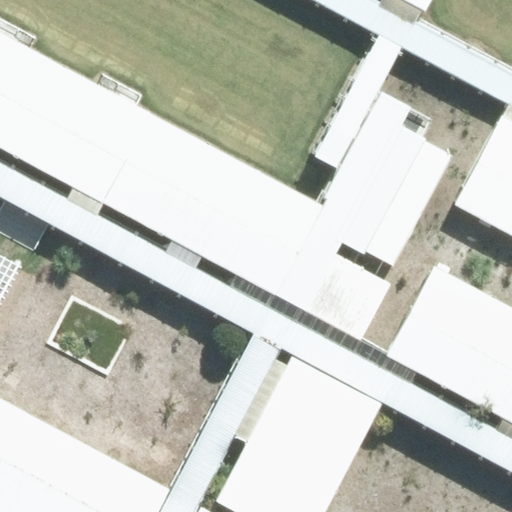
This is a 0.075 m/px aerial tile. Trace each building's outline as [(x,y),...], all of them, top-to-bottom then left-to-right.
[(384,0),(415,17),(424,0),(384,0)] [(0,154),(266,299),(315,210),(0,38),(0,154)] [(511,245),(511,130),(492,120),(446,210),(511,245)] [(350,343),(382,286),(323,253),(292,312),(350,343)] [(511,313),(428,269),(378,359),(511,432),(511,313)] [(319,511),(373,408),(279,359),(201,509),(207,511),(319,511)] [(0,511),(154,511),(165,492),(0,403),(0,511)]
